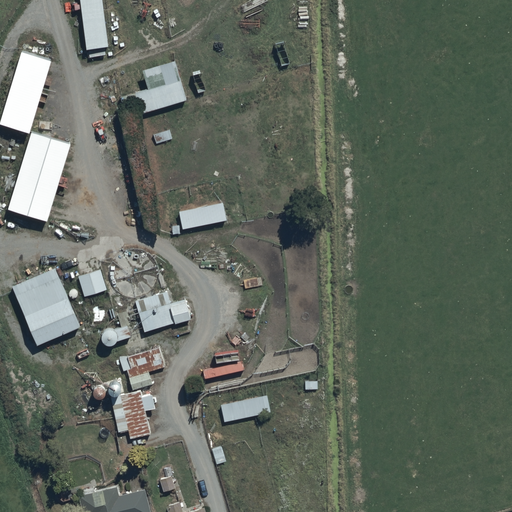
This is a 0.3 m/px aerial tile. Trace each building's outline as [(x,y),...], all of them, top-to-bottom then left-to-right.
[(101,0),(80,0),(87,50),(108,47),(101,0)] [(50,55),(22,48),(4,122),(31,129),(50,55)] [(147,88),(123,94),(128,114),(185,100),(174,57),(141,66),(147,88)] [(169,130),(153,135),(157,144),(172,139),(169,130)] [(73,143),(33,131),(10,206),(50,219),(73,143)] [(121,152),(117,135),(109,136),(113,153),(121,152)] [(226,221),(223,203),(179,211),(183,229),(226,221)] [(55,268),(12,287),(37,346),(80,327),(55,268)] [(101,269),(78,277),(84,297),(107,290),(101,269)] [(102,338),(102,339),(102,340),(102,341),(103,341),(103,342),(104,342),(104,343),(105,344),(106,344),(106,345),(107,345),(108,345),(108,346),(109,346),(110,346),(111,346),(112,346),(113,345),(114,345),(115,344),(116,343),(117,343),(117,342),(117,341),(131,337),(128,326),(130,325),(127,317),(131,316),(133,321),(140,318),(145,332),(175,323),(176,324),(191,320),(185,300),(171,304),(167,291),(135,300),(137,308),(118,314),(122,328),(114,331),(113,330),(112,330),(111,330),(110,330),(109,330),(108,330),(107,330),(107,331),(106,331),(105,332),(104,332),(104,333),(103,333),(103,334),(103,335),(102,335),(102,336),(102,337),(102,338)] [(123,371),(127,370),(133,391),(153,385),(149,372),(165,367),(159,348),(129,357),(120,360),(123,371)] [(140,390),(111,397),(118,432),(128,430),(130,439),(150,435),(145,411),(155,409),(152,395),(142,397),(140,390)] [(267,395),(221,405),(224,422),(270,412),(267,395)] [(172,477),(160,480),(163,493),(176,489),(172,477)] [(79,497),(82,511),(150,511),(146,490),(121,495),(119,485),(95,490),(94,487),(79,491),(81,496),(79,497)] [(183,511),(180,502),(167,506),(168,511),(205,511),(204,507),(188,511),(183,511)]
